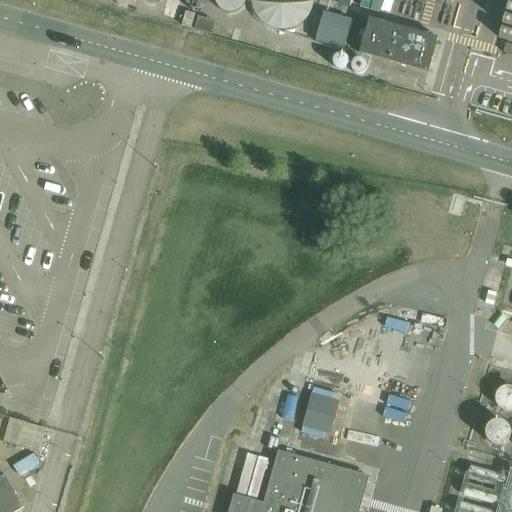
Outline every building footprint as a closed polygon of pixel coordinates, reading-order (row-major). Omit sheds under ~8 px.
[(181,0),(184,4),(190,8),(196,9),(200,9),(203,8),(209,4),(211,0),(181,0)] [(242,13),(243,0),(217,0),(216,10),(242,13)] [(313,3),(313,2),(313,0),(247,0),(248,7),(249,14),(252,20),(257,25),(262,29),(268,33),(279,35),(285,35),(292,33),(300,29),(304,25),(308,19),(311,15),(313,8),(313,3)] [(323,0),(314,29),(349,40),(358,12),(323,0)] [(191,30),(195,16),(186,13),(182,27),(191,30)] [(216,23),(198,18),(195,31),(212,36),(216,23)] [(359,55),(428,74),(438,39),(369,20),(359,55)] [(368,478),(398,486),(423,397),(319,368),(294,457),(368,478)] [(455,439),(461,415),(450,412),(443,436),(455,439)] [(10,420),(3,444),(39,454),(46,430),(37,428),(33,427),(10,420)] [(359,511),(368,478),(294,457),(278,452),(263,505),(233,497),(228,511),(359,511)] [(0,511),(19,511),(23,510),(5,477),(0,479),(0,511)]
